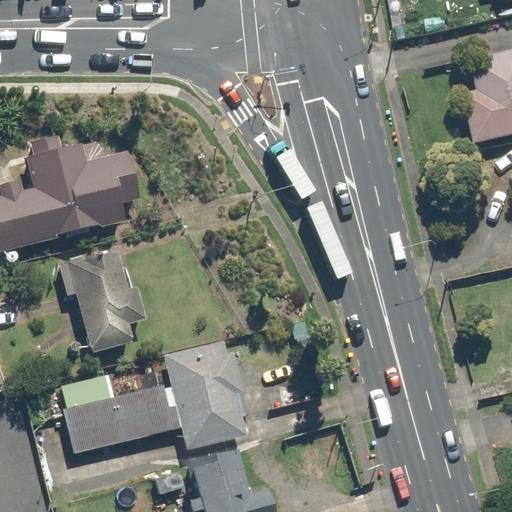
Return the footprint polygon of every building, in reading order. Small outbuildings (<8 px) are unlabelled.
[(461,96),(472,148),(511,138),(511,51),(467,61),(474,93),(461,96)] [(20,161),(28,197),(0,202),(0,253),(120,227),(116,206),(132,203),(122,157),(100,161),(96,144),(56,153),(53,138),(25,144),(29,159),(20,161)] [(81,258),(52,266),(62,302),(71,300),(86,358),(128,347),(123,330),(140,326),(125,267),(116,270),(112,255),(82,263),(81,258)] [(159,390),(59,413),(69,457),(175,433),(180,453),(240,439),(231,398),(237,396),(228,356),(222,357),(218,343),(160,356),(163,374),(170,409),(164,411),(159,390)] [(206,469),(182,476),(186,490),(189,503),(179,506),(180,511),(261,511),(267,510),(262,494),(245,499),(232,453),(204,461),(206,469)] [(154,499),(182,491),(178,477),(150,484),(154,499)]
